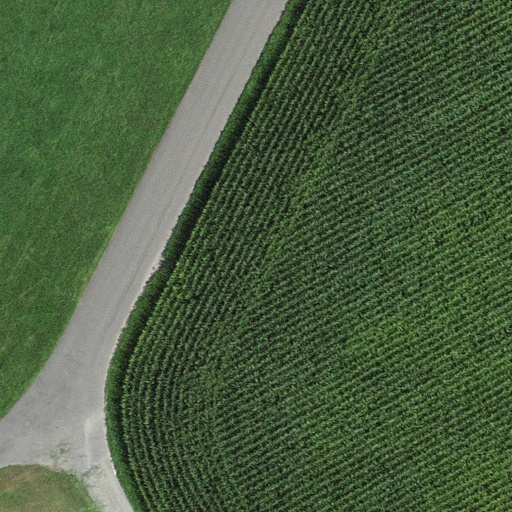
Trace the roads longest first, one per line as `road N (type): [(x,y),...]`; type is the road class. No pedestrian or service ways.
road 1 (track): [(0,444),(65,402),(272,0)]
road 2 (track): [(133,511),(65,402)]
